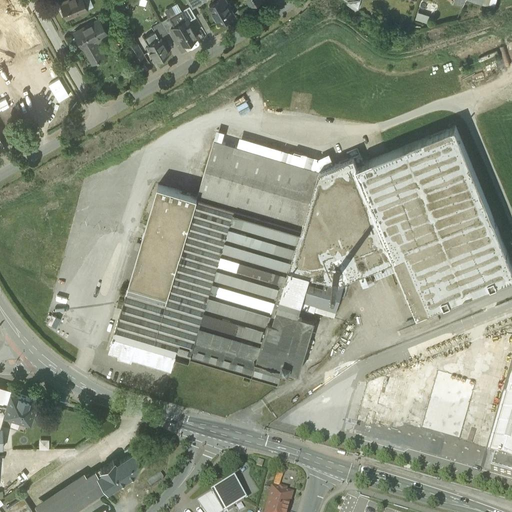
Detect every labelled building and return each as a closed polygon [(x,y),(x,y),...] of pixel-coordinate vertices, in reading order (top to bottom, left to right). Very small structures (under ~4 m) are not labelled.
[(0,0),(0,53),(30,111),(53,99),(26,47),(18,51),(7,30),(0,33),(0,20),(8,17),(4,11),(10,8),(6,0),(0,0)] [(82,0),(63,0),(58,2),(65,19),(87,10),(82,0)] [(201,0),(185,0),(191,9),(203,2),(201,0)] [(224,0),(217,0),(208,5),(219,24),(234,15),(224,0)] [(360,0),(347,0),(358,9),(360,0)] [(181,9),(170,16),(176,25),(174,26),(171,28),(172,30),(181,46),(197,37),(181,9)] [(168,17),(161,21),(168,32),(172,30),(171,28),(174,26),(168,17)] [(98,18),(73,33),(81,47),(82,46),(92,64),(98,60),(98,59),(101,57),(92,41),(107,33),(98,18)] [(161,21),(151,27),(154,31),(158,38),(159,37),(160,37),(168,32),(161,21)] [(158,38),(154,31),(143,37),(147,44),(145,46),(154,61),(169,53),(160,37),(159,37),(158,38)] [(134,42),(127,45),(136,60),(143,56),(134,42)] [(287,161),(214,140),(197,197),(167,297),(128,285),(118,318),(113,335),(190,358),(191,358),(278,383),(283,368),(288,369),(289,369),(299,372),(315,319),(308,317),(310,309),(314,310),(315,309),(314,309),(316,303),(336,309),(344,284),(339,283),(394,260),(417,316),(511,276),(511,263),(455,125),(363,163),(359,154),(318,171),(298,165),(301,153),(294,151),(293,153),(290,152),(287,161)] [(158,185),(128,285),(167,297),(197,197),(158,185)] [(364,285),(373,282),(370,272),(360,274),(364,285)] [(336,309),(316,303),(314,309),(315,309),(335,315),(336,309)] [(190,358),(113,335),(109,350),(172,368),(175,356),(189,360),(190,358)] [(511,379),(490,456),(495,457),(491,471),(511,476),(511,379)] [(10,391),(0,388),(0,426),(3,413),(10,391)] [(36,399),(10,391),(3,413),(20,418),(19,423),(25,425),(27,420),(29,421),(36,399)] [(40,448),(50,448),(49,439),(39,439),(40,448)] [(134,450),(118,461),(116,458),(113,460),(99,469),(95,472),(106,488),(106,489),(106,490),(107,489),(109,492),(114,488),(112,486),(144,465),(134,450)] [(92,474),(40,509),(40,508),(38,509),(39,510),(40,511),(64,511),(102,487),(104,490),(106,488),(95,472),(92,474)] [(150,488),(163,480),(161,476),(147,484),(150,488)] [(232,483),(212,496),(221,511),(225,511),(226,511),(228,511),(233,509),(232,508),(243,501),(232,483)] [(286,511),(291,495),(272,489),(268,504),(267,504),(264,511),(286,511)] [(23,496),(6,507),(9,511),(31,511),(33,511),(23,496)] [(221,511),(212,496),(198,504),(203,511),(221,511)]
